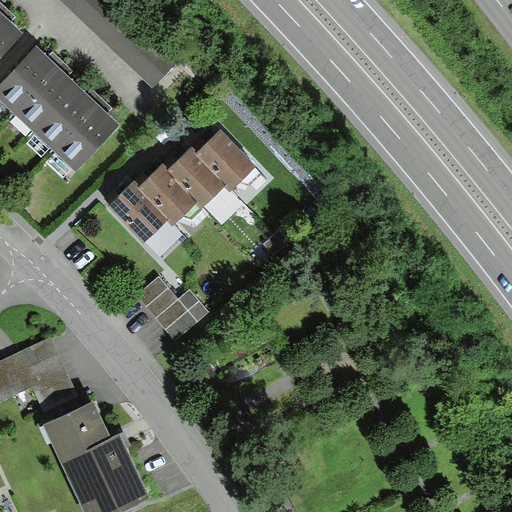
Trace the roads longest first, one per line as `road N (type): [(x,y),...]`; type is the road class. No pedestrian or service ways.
road 1 (motorway): [(274,0),(511,276)]
road 2 (residential): [(33,264),(113,353),(233,511)]
road 3 (motorway): [(511,200),(336,0)]
road 4 (residential): [(32,0),(133,99)]
